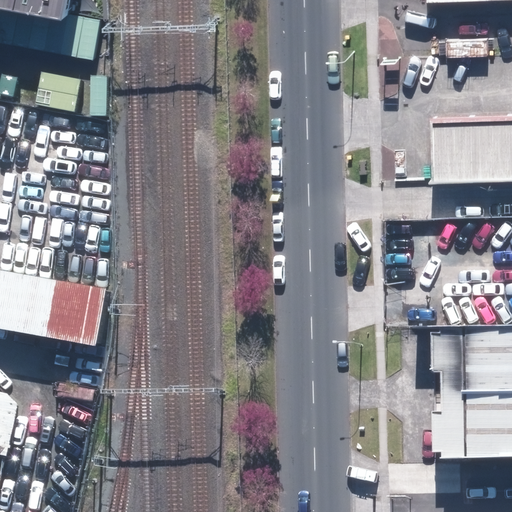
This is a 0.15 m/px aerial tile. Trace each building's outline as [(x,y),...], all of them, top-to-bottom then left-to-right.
[(31,26),(0,20),(0,53),(24,58),(31,26)] [(44,75),(40,110),(80,116),(85,80),(44,75)] [(117,79),(93,79),(93,119),(117,119),(117,79)] [(511,175),(511,111),(436,114),(438,178),(511,175)] [(104,298),(0,276),(0,335),(92,354),(104,298)] [(511,328),(439,331),(443,463),(511,460),(511,328)]
